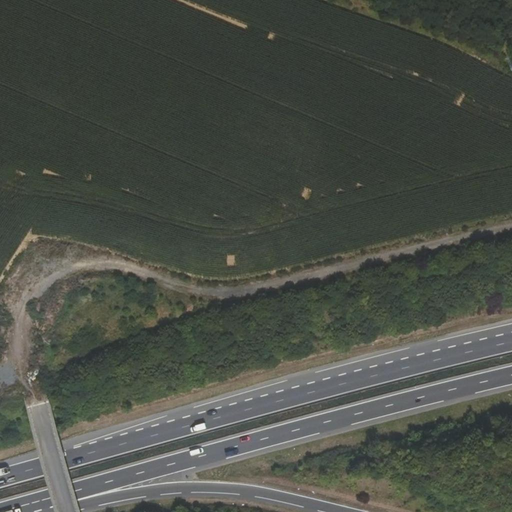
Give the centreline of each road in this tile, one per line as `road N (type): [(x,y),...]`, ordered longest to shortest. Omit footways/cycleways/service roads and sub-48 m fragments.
road 1 (unclassified): [(48,416),(35,353),(41,300),(76,273),(125,269),(215,297),(511,237)]
road 2 (trunk): [(511,340),(0,478)]
road 3 (trunk): [(50,502),(511,373)]
road 4 (trunk): [(50,502),(193,487),(333,511)]
